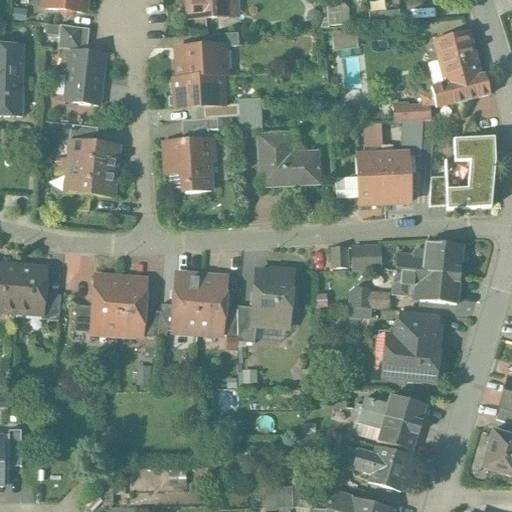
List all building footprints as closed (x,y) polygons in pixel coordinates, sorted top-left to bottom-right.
[(42,0),(42,10),(60,12),(65,18),(72,13),(84,14),(85,0),(42,0)] [(186,0),(188,21),(229,19),(228,0),(186,0)] [(398,11),(368,14),(369,26),(399,23),(398,11)] [(333,31),(334,49),(356,48),(355,30),(333,31)] [(469,33),(432,42),(441,77),(478,68),(469,33)] [(237,35),(201,37),(202,49),(223,48),(238,48),(237,35)] [(23,46),(0,45),(0,80),(22,81),(23,46)] [(202,49),(175,50),(177,79),(177,80),(221,78),(221,79),(225,78),(223,48),(202,49)] [(109,57),(61,52),(59,70),(67,71),(64,106),(104,110),(109,57)] [(441,77),(429,80),(435,110),(489,96),(483,75),(480,76),(478,68),(441,77)] [(221,78),(177,80),(177,79),(173,80),(175,110),(202,109),(223,108),(223,107),(221,79),(221,78)] [(22,81),(0,80),(0,118),(22,118),(22,81)] [(252,101),(238,102),(238,119),(239,134),(253,133),(252,101)] [(429,104),(392,107),(393,124),(421,123),(430,122),(429,104)] [(238,106),(223,107),(223,108),(202,109),(203,121),(206,121),(217,120),(230,119),(238,119),(238,106)] [(230,119),(217,120),(206,121),(207,132),(217,131),(231,130),(230,119)] [(190,122),(181,123),(182,142),(208,140),(207,132),(206,121),(203,121),(190,122)] [(430,122),(421,123),(420,157),(431,158),(433,122),(430,122)] [(363,146),(382,146),(381,124),(362,124),(363,146)] [(97,130),(70,127),(68,144),(70,144),(71,143),(95,146),(97,130)] [(316,154),(289,156),(288,136),(258,138),(261,188),(262,188),(262,187),(290,185),(291,187),(318,185),(316,154)] [(182,142),(181,142),(182,144),(164,145),(165,175),(169,174),(170,190),(184,190),(185,195),(210,193),(209,164),(213,164),(211,140),(208,140),(182,142)] [(95,146),(71,143),(70,144),(68,161),(57,159),(56,167),(115,174),(118,148),(95,146)] [(408,156),(382,158),(384,206),(410,204),(408,156)] [(382,158),(355,159),(358,207),(384,206),(382,158)] [(486,167),(464,166),(464,167),(442,166),(441,206),(462,206),(462,208),(485,209),(486,167)] [(115,174),(56,167),(55,175),(67,177),(65,193),(65,195),(90,197),(112,200),(115,174)] [(90,197),(65,195),(65,193),(63,193),(61,210),(88,213),(90,197)] [(461,248),(425,245),(424,260),(397,257),(395,271),(458,277),(461,248)] [(380,249),(350,250),(351,271),(381,270),(380,249)] [(346,250),(330,251),(331,271),(347,270),(346,250)] [(18,269),(0,267),(0,311),(1,312),(15,313),(18,269)] [(46,272),(18,269),(15,313),(28,314),(32,311),(41,311),(41,315),(42,315),(43,316),(44,296),(46,272)] [(458,277),(395,271),(395,274),(393,274),(393,277),(395,277),(394,285),(393,296),(407,297),(408,287),(414,287),(413,297),(420,298),(420,302),(455,306),(458,277)] [(292,274),(269,272),(267,274),(255,273),(252,309),(251,327),(255,327),(287,330),(289,310),(295,307),(296,296),(290,292),(292,274)] [(201,279),(175,277),(172,307),(170,333),(196,335),(201,279)] [(120,280),(94,278),(92,308),(90,334),(116,336),(120,280)] [(227,281),(201,279),(196,335),(222,336),(224,311),(227,281)] [(146,282),(120,280),(116,336),(142,338),(144,312),(146,282)] [(368,290),(352,290),(349,293),(348,309),(371,310),(371,294),(368,290)] [(60,297),(44,296),(43,316),(42,315),(41,321),(58,323),(60,297)] [(172,307),(161,306),(160,314),(159,332),(170,333),(172,307)] [(92,308),(76,307),(74,333),(90,334),(92,308)] [(252,309),(237,308),(238,344),(254,345),(255,327),(251,327),(252,309)] [(237,312),(224,311),(222,336),(237,338),(237,312)] [(160,314),(144,312),(142,338),(158,339),(159,332),(160,314)] [(437,316),(401,313),(400,324),(397,324),(395,340),(437,344),(439,328),(436,328),(437,316)] [(395,340),(394,340),(393,355),(387,354),(385,379),(434,384),(438,345),(437,344),(395,340)] [(255,386),(255,374),(243,374),(243,386),(255,386)] [(315,374),(302,374),(302,386),(315,386),(315,374)] [(511,380),(507,379),(498,410),(499,410),(511,413),(511,380)] [(346,398),(321,399),(321,411),(345,410),(346,398)] [(424,409),(390,399),(387,408),(364,401),(362,408),(356,406),(354,411),(361,413),(393,421),(419,429),(424,409)] [(511,413),(499,410),(496,421),(511,425),(511,413)] [(419,429),(393,421),(361,413),(360,414),(355,412),(354,417),(359,418),(357,425),(380,431),(377,443),(412,453),(419,429)] [(21,468),(20,432),(8,432),(8,437),(9,437),(9,468),(21,468)] [(511,438),(491,432),(482,464),(486,472),(511,479),(511,438)] [(8,437),(0,436),(0,488),(3,488),(3,470),(9,470),(9,468),(9,437),(8,437)] [(324,443),(299,443),(300,464),(325,463),(324,443)] [(410,458),(379,449),(376,458),(370,477),(368,485),(400,494),(410,458)] [(376,458),(357,452),(351,472),(370,477),(376,458)] [(291,509),(291,489),(279,489),(279,509),(291,509)] [(389,511),(331,495),(326,511),(328,511),(389,511)]
